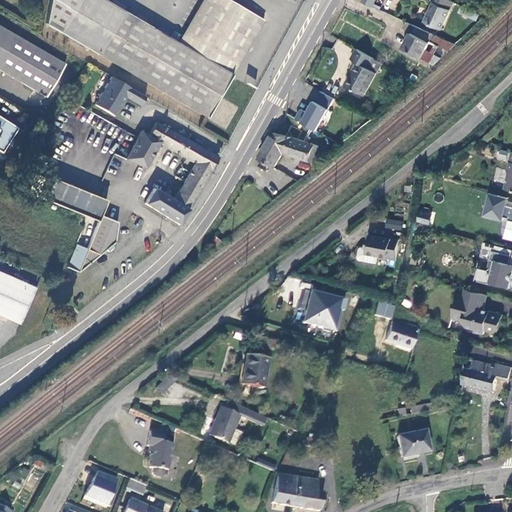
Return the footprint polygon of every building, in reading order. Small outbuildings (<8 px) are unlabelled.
[(60,32),(78,0),(49,0),(45,24),(60,32)] [(78,0),(60,32),(207,117),(263,19),(229,0),(202,0),(182,36),(178,43),(169,37),(104,0),(78,0)] [(442,29),(454,1),(452,0),(432,0),(434,1),(425,21),(442,29)] [(474,6),(486,15),(490,12),(478,2),(474,6)] [(434,34),(406,22),(403,28),(412,32),(403,48),(421,58),(434,34)] [(65,63),(0,25),(0,69),(46,97),(65,63)] [(173,31),(169,37),(178,43),(182,36),(173,31)] [(421,58),(434,65),(456,44),(434,34),(421,58)] [(369,69),(374,58),(357,49),(351,59),(357,63),(346,85),(364,95),(376,73),(369,69)] [(145,96),(110,75),(94,103),(113,114),(125,95),(140,104),(145,96)] [(317,130),(334,98),(320,90),(308,112),(302,109),(296,118),(317,130)] [(0,151),(1,152),(16,129),(0,118),(0,151)] [(179,154),(187,139),(156,122),(148,135),(141,131),(125,160),(125,161),(143,171),(159,143),(179,154)] [(323,148),(301,140),(291,137),(294,129),(294,128),(282,126),(278,134),(274,133),(259,159),(275,167),(283,152),(317,164),(323,148)] [(291,137),(301,140),(304,132),(294,129),(291,137)] [(212,171),(219,158),(187,139),(179,154),(195,163),(184,182),(199,190),(212,171)] [(507,159),(507,151),(499,151),(499,159),(507,159)] [(50,177),(42,198),(87,217),(96,196),(50,177)] [(176,178),(166,196),(173,200),(184,183),(176,178)] [(178,224),(199,190),(184,182),(184,183),(173,200),(166,196),(153,189),(144,203),(178,224)] [(96,196),(87,217),(99,222),(102,215),(108,201),(96,196)] [(511,208),(506,207),(507,202),(489,197),(484,217),(502,222),(503,218),(508,220),(508,222),(511,222),(511,208)] [(418,209),(417,223),(432,225),(434,211),(418,209)] [(118,222),(102,215),(99,222),(87,250),(99,255),(115,242),(118,222)] [(386,219),(385,229),(402,230),(403,221),(386,219)] [(367,254),(380,257),(380,259),(388,261),(389,259),(397,260),(400,241),(393,239),(392,240),(371,235),(367,254)] [(212,242),(217,246),(223,241),(216,236),(212,242)] [(99,255),(87,250),(78,272),(99,255)] [(511,265),(510,265),(511,257),(493,252),(488,272),(491,277),(489,284),(511,289),(511,284),(511,265)] [(1,273),(10,278),(12,273),(3,269),(1,273)] [(35,289),(10,278),(1,273),(0,272),(0,315),(19,324),(35,289)] [(343,297),(309,288),(300,323),(335,332),(343,297)] [(488,296),(466,290),(464,297),(459,296),(453,319),(464,322),(468,328),(476,330),(475,333),(485,335),(486,331),(493,334),(495,328),(500,330),(503,316),(484,311),(488,296)] [(377,302),(373,316),(390,320),(394,307),(377,302)] [(386,341),(412,349),(417,333),(418,329),(394,322),(392,321),(386,341)] [(277,344),(265,340),(263,345),(275,350),(277,344)] [(242,378),(241,385),(263,388),(268,359),(246,356),(242,378)] [(467,369),(464,386),(494,393),(498,379),(509,382),(511,370),(511,367),(495,364),(494,366),(475,361),(473,370),(467,369)] [(168,376),(153,389),(159,396),(175,380),(168,376)] [(264,417),(228,401),(225,408),(221,407),(209,434),(228,443),(241,415),(248,418),(261,424),(264,417)] [(411,414),(436,410),(435,403),(410,407),(411,414)] [(248,418),(241,415),(228,443),(236,446),(248,418)] [(425,431),(397,436),(401,458),(429,452),(425,431)] [(165,435),(150,433),(148,447),(150,447),(149,456),(150,456),(148,468),(154,468),(153,474),(156,477),(161,478),(164,476),(165,470),(168,471),(172,444),(163,443),(165,435)] [(314,439),(307,438),(306,445),(312,447),(314,439)] [(273,465),(256,458),(254,463),(270,470),(273,465)] [(85,499),(109,508),(120,478),(95,469),(85,499)] [(273,503),(286,505),(319,511),(322,494),(315,493),(317,481),(277,475),(273,503)] [(152,499),(156,490),(130,479),(126,488),(152,499)] [(157,511),(130,500),(124,511),(157,511)] [(11,511),(12,510),(0,503),(0,511),(11,511)]
